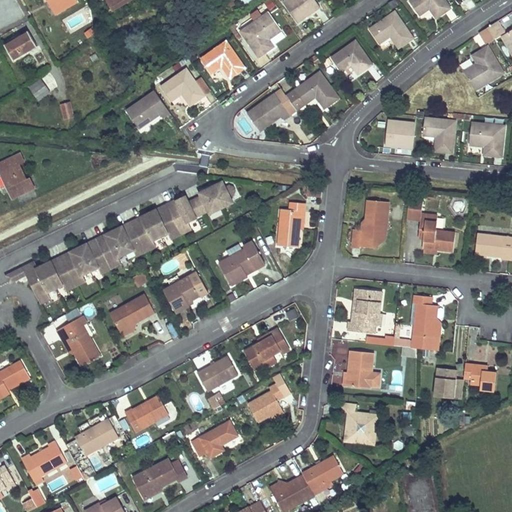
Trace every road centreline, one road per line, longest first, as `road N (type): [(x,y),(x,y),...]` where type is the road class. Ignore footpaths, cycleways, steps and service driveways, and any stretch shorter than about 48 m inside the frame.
road 1 (residential): [(371,0),(230,101),(216,122),(224,141),(337,155)]
road 2 (residential): [(327,266),(310,417),(298,441),(182,511)]
road 3 (residential): [(327,266),(133,371),(63,395)]
road 4 (residential): [(337,155),(363,111),(508,0)]
road 5 (residential): [(511,179),(337,155)]
